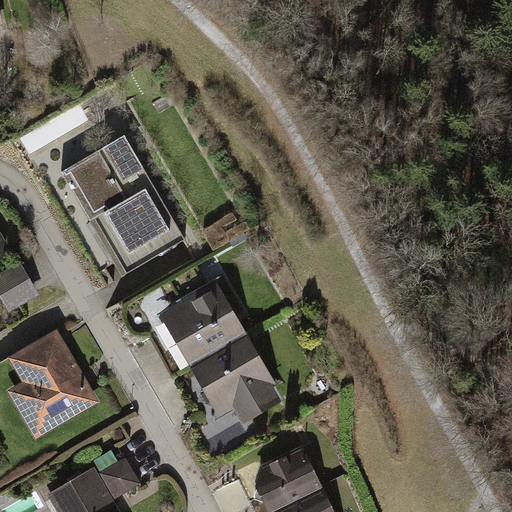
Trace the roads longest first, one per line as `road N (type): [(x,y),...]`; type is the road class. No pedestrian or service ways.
road 1 (track): [(179,0),(292,127),(496,511)]
road 2 (residential): [(0,174),(23,190),(208,511)]
